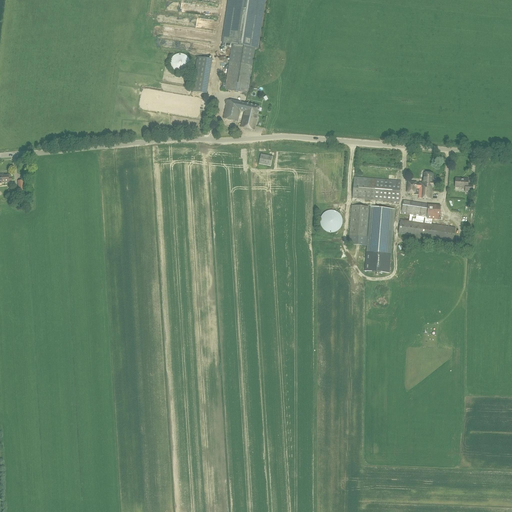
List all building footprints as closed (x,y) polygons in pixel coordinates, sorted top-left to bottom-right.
[(248,93),(255,48),(257,48),(264,0),(229,0),(223,43),(232,45),(225,90),(248,93)] [(180,74),(181,74),(184,73),(186,72),(188,70),(189,69),(190,68),(190,65),(190,64),(190,61),(189,58),(188,57),(187,56),(184,55),(183,54),(180,54),(177,54),(175,55),(174,56),(172,58),(171,60),(170,62),(170,64),(170,66),(171,69),(172,70),(174,72),(176,73),(178,74),(180,74)] [(212,59),(197,57),(192,92),(207,94),(212,59)] [(260,107),(228,100),(224,118),(238,121),(240,110),(245,111),(241,127),(255,130),(260,107)] [(419,189),(419,198),(432,199),(433,187),(434,181),(432,181),(433,173),(424,173),(424,179),(423,179),(423,182),(420,182),(420,183),(416,183),(417,182),(408,181),(407,192),(416,193),(416,189),(419,189)] [(11,182),(11,178),(8,178),(8,176),(1,176),(1,175),(0,174),(0,183),(8,183),(8,182),(11,182)] [(465,188),(465,191),(472,192),(473,185),(468,185),(469,180),(456,178),(455,187),(465,188)] [(430,218),(441,217),(441,205),(430,206),(430,218)] [(332,233),(334,232),(336,232),(338,231),(339,230),(341,227),(342,226),(342,224),(343,221),(342,219),(342,218),(341,215),(339,214),(338,213),(336,211),(333,211),(332,211),(329,211),(327,211),(325,213),(323,214),(322,216),(321,218),(321,220),(320,221),(321,224),(321,226),(322,227),(324,230),(325,231),(327,232),(329,232),(332,233)] [(425,222),(426,216),(412,213),(410,219),(425,222)]
